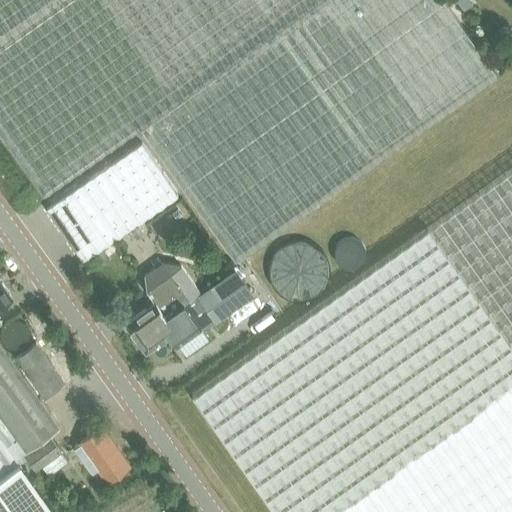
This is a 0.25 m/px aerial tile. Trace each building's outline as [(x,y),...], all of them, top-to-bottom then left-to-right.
[(0,0),(0,134),(15,156),(43,195),(139,127),(235,262),(371,163),(495,74),(442,0),(0,0)] [(456,0),(463,10),(472,4),(469,0),(456,0)] [(141,141),(46,208),(82,259),(178,193),(141,141)] [(479,191),(191,395),(274,511),(511,511),(511,167),(490,184),(479,191)] [(172,212),(177,218),(182,214),(177,209),(172,212)] [(138,224),(130,230),(136,239),(144,234),(138,224)] [(313,278),(310,265),(320,262),(312,235),(268,248),(280,288),(313,278)] [(102,248),(94,253),(101,263),(108,258),(102,248)] [(154,301),(127,320),(138,335),(184,302),(189,299),(194,295),(200,291),(182,266),(162,262),(144,275),(146,289),(150,295),(154,301)] [(196,299),(192,302),(208,324),(214,320),(215,321),(251,296),(254,294),(234,267),(200,291),(194,295),(196,299)] [(0,302),(10,296),(0,281),(0,302)] [(184,302),(138,335),(147,348),(169,333),(171,331),(178,342),(201,326),(203,328),(208,324),(192,302),(196,299),(194,295),(189,299),(184,302)] [(35,344),(17,357),(45,397),(63,385),(35,344)] [(0,409),(29,448),(49,434),(49,433),(58,427),(57,426),(48,414),(39,401),(15,368),(0,346),(0,409)] [(0,511),(59,511),(32,471),(21,454),(29,448),(0,409),(0,511)] [(82,442),(74,447),(83,459),(92,471),(99,466),(108,479),(128,464),(101,426),(81,440),(82,442)] [(29,448),(21,454),(32,471),(36,469),(42,464),(50,474),(51,473),(69,461),(61,450),(49,433),(49,434),(29,448)]
